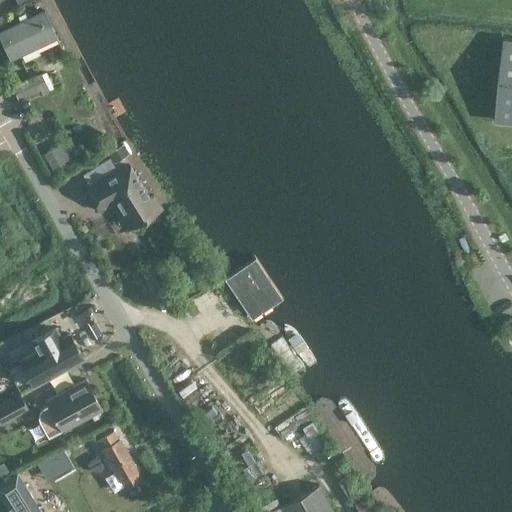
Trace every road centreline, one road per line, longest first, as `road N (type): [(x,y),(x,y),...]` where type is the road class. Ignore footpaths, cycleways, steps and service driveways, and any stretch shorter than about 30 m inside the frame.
road 1 (unclassified): [(225,511),(0,114)]
road 2 (unclassified): [(511,289),(350,0)]
